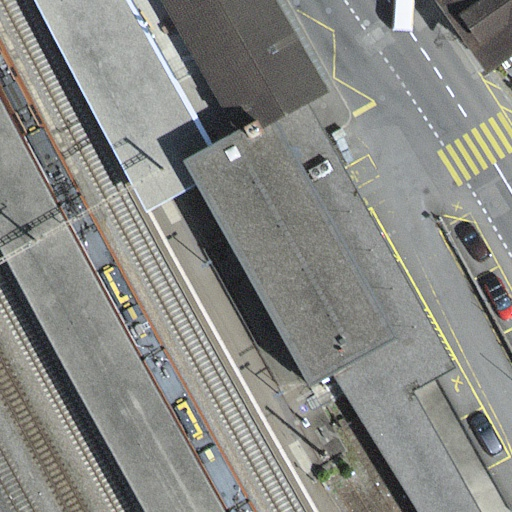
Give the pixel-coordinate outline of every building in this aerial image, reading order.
[(187,162),(213,147),(130,0),(41,0),(154,217),(203,193),(187,162)] [(130,0),(213,147),(276,114),(308,98),(319,93),(266,0),(130,0)] [(511,0),(443,0),(487,61),(511,43),(511,0)] [(400,343),(338,377),(344,387),(420,511),(483,511),(413,388),(424,382),(456,367),(308,98),(276,114),(400,343)] [(144,511),(223,511),(169,417),(109,305),(0,100),(0,245),(46,335),(109,449),(144,511)] [(400,343),(276,114),(213,147),(187,162),(203,193),(229,239),(313,390),(338,377),(400,343)]
